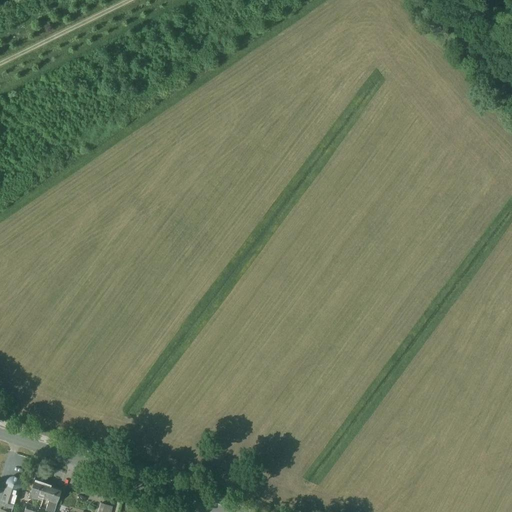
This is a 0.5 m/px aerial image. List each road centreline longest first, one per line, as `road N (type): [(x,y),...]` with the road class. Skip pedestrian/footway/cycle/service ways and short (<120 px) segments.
road 1 (tertiary): [(225,511),(0,434)]
road 2 (track): [(0,64),(132,0)]
